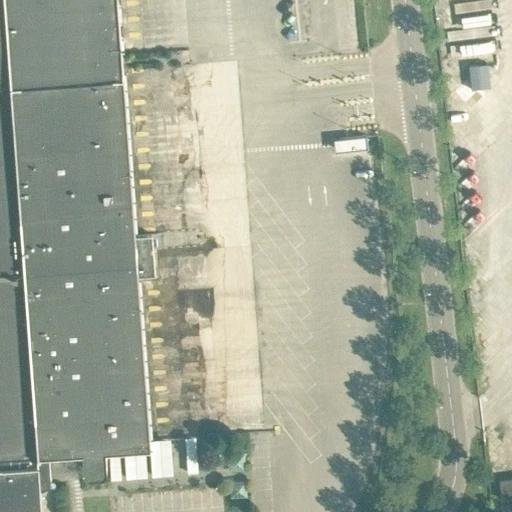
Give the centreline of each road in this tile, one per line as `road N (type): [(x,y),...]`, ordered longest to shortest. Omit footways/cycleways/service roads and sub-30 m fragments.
road 1 (unclassified): [(437,511),(461,434),(409,0)]
road 2 (unknown): [(250,0),(265,38),(294,76),(417,64)]
